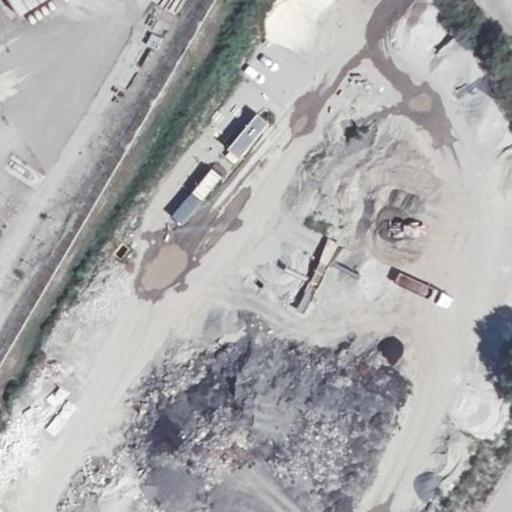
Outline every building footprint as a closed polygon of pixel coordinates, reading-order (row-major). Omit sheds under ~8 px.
[(9,0),(19,17),(48,0),(9,0)] [(242,158),(270,122),(257,111),(228,148),(242,158)] [(204,197),(222,177),(213,169),(195,190),(204,197)] [(133,366),(131,378),(157,382),(159,371),(133,366)] [(102,420),(113,428),(131,402),(120,394),(102,420)]
